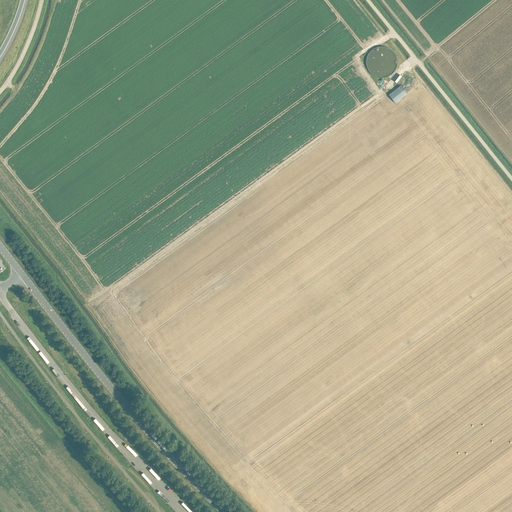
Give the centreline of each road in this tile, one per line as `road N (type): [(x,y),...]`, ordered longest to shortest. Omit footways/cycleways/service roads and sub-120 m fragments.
road 1 (tertiary): [(222,511),(138,423),(20,274)]
road 2 (unclassified): [(185,511),(104,428),(0,294)]
road 3 (unclassified): [(511,182),(365,0)]
